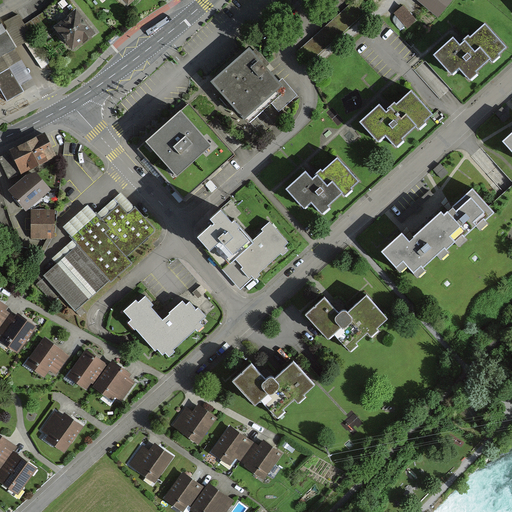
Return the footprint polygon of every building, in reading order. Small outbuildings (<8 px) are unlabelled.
[(451,0),(419,0),(439,16),(451,0)] [(353,2),(297,51),(308,63),(364,14),(353,2)] [(391,17),(404,30),(417,18),(404,5),(391,17)] [(93,34),(74,11),(58,25),(78,47),(93,34)] [(1,16),(0,16),(0,61),(4,70),(13,66),(22,83),(35,77),(19,47),(35,38),(22,12),(4,22),(1,16)] [(464,41),(466,43),(463,45),(461,47),(454,39),(434,56),(451,77),(459,70),(470,82),(478,75),(476,74),(491,61),(494,64),(501,57),(499,55),(507,49),(486,25),(470,39),(468,37),(464,41)] [(208,84),(242,120),(266,98),(278,111),(296,95),(281,78),(277,81),(247,48),(208,84)] [(389,108),(391,110),(389,112),(386,114),(379,106),(359,123),(377,143),(385,136),(395,149),(403,142),(401,140),(417,127),(419,130),(426,124),(425,122),(432,116),(411,91),(395,105),(394,104),(389,108)] [(210,148),(179,114),(144,144),(175,179),(210,148)] [(49,132),(1,157),(12,179),(60,154),(49,132)] [(511,133),(502,142),(511,153),(511,133)] [(319,159),(326,167),(338,157),(330,149),(319,159)] [(316,175),(318,177),(316,179),(313,181),(306,173),(286,190),(304,210),(311,203),(322,216),(330,209),(328,207),(343,194),(346,197),(353,191),(351,189),(359,183),(338,158),(322,172),(321,171),(316,175)] [(27,174),(12,189),(20,198),(18,200),(26,209),(44,192),(27,174)] [(432,222),(453,246),(455,244),(458,247),(465,241),(463,239),(477,227),(479,230),(487,223),(485,221),(494,214),(474,190),(452,209),(454,210),(450,213),(444,218),(441,214),(432,222)] [(73,237),(80,244),(46,275),(78,311),(112,280),(134,261),(129,255),(158,229),(138,205),(130,212),(121,203),(104,218),(100,213),(73,237)] [(73,236),(97,215),(88,205),(64,226),(73,236)] [(57,209),(34,210),(35,237),(58,237),(57,209)] [(266,235),(254,246),(243,233),(244,232),(235,222),(232,224),(220,211),(209,221),(213,225),(196,240),(208,252),(213,247),(248,285),(260,274),(262,276),(267,271),(265,269),(282,253),(284,256),(289,251),(286,247),(290,244),(271,223),(262,230),(266,235)] [(446,252),(453,246),(432,222),(410,241),(407,243),(400,235),(380,253),(394,270),(402,263),(416,280),(424,273),(422,270),(437,257),(441,261),(449,254),(446,252)] [(157,349),(159,347),(164,354),(167,351),(171,356),(177,351),(175,349),(198,329),(200,331),(206,326),(202,321),(208,315),(201,308),(199,310),(192,302),(189,304),(186,301),(165,320),(162,317),(153,307),(156,304),(148,296),(142,301),(139,299),(126,311),(134,320),(131,322),(137,329),(138,328),(157,349)] [(340,315),(325,298),(306,315),(329,340),(334,336),(349,353),(356,347),(355,345),(367,334),(371,339),(379,332),(377,330),(388,321),(366,296),(346,314),(344,311),(340,315)] [(0,297),(0,329),(13,313),(9,310),(12,306),(6,302),(0,297)] [(13,313),(0,329),(0,332),(4,335),(2,339),(21,352),(40,326),(27,316),(21,312),(18,316),(13,313)] [(48,338),(28,362),(46,376),(52,370),(57,374),(71,356),(60,348),(48,338)] [(89,350),(70,375),(89,388),(93,383),(97,386),(111,366),(104,360),(89,350)] [(111,366),(97,386),(117,400),(120,396),(125,399),(137,382),(130,377),(133,373),(128,369),(115,360),(111,366)] [(268,379),(253,363),(234,379),(257,405),(262,400),(277,417),(284,411),(283,410),(295,399),(299,403),(307,396),(306,395),(316,385),(294,361),(274,378),(272,376),(268,379)] [(189,406),(176,424),(189,434),(190,432),(201,440),(219,416),(208,408),(201,403),(195,411),(189,406)] [(57,411),(43,429),(52,436),(50,438),(65,450),(84,425),(72,416),(68,412),(65,417),(57,411)] [(232,424),(214,450),(233,463),(238,456),(242,459),(256,440),(245,432),(232,424)] [(0,433),(0,467),(2,469),(15,451),(18,446),(9,440),(0,433)] [(256,440),(242,459),(267,476),(284,451),(269,441),(267,439),(263,445),(256,440)] [(145,445),(131,463),(144,473),(146,471),(157,479),(175,455),(163,446),(157,442),(151,450),(145,445)] [(15,451),(2,469),(0,472),(0,475),(4,479),(2,482),(19,494),(38,467),(23,456),(15,451)] [(167,497),(185,510),(190,504),(193,506),(206,487),(200,482),(185,472),(167,497)] [(206,487),(193,506),(201,511),(226,511),(235,499),(229,495),(210,482),(206,487)]
